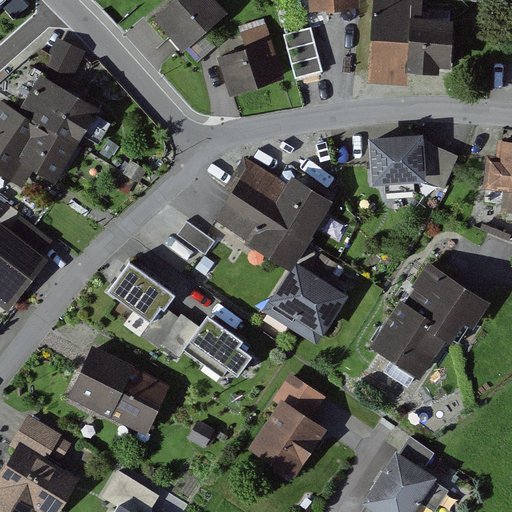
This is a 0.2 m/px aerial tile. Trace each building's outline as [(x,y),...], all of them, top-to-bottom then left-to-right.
[(231,13),(219,0),(181,0),(159,21),(187,52),(231,13)] [(309,0),(311,12),(364,9),(363,0),(309,0)] [(386,0),(373,1),(378,79),(456,75),(453,23),(426,25),(424,0),(386,0)] [(311,28),(285,35),(296,78),(322,71),(316,48),(311,28)] [(289,80),(276,41),(222,59),(235,97),(289,80)] [(89,56),(63,42),(53,60),(78,74),(89,56)] [(61,181),(101,114),(46,82),(25,117),(50,132),(31,164),(61,181)] [(33,130),(3,107),(0,111),(0,171),(2,173),(33,130)] [(461,181),(458,128),(374,134),(378,187),(461,181)] [(511,187),(511,139),(503,140),(507,188),(511,187)] [(288,184),(260,164),(225,214),(291,261),(336,198),(298,171),(288,184)] [(54,240),(29,218),(17,233),(5,223),(0,228),(0,311),(5,315),(50,262),(41,255),(54,240)] [(214,241),(188,222),(183,229),(178,234),(204,254),(214,241)] [(354,293),(307,258),(276,299),(323,334),(354,293)] [(484,295),(437,260),(380,339),(427,373),(484,295)] [(257,352),(131,262),(100,300),(231,391),(257,352)] [(171,381),(97,344),(74,390),(148,427),(171,381)] [(331,399),(298,376),(254,440),(300,471),(331,427),(318,418),(331,399)] [(77,444),(37,414),(22,434),(30,440),(0,480),(0,491),(28,511),(61,511),(86,478),(65,462),(77,444)] [(420,511),(445,478),(407,451),(363,511),(420,511)] [(149,511),(159,496),(120,471),(103,497),(118,506),(114,511),(149,511)]
